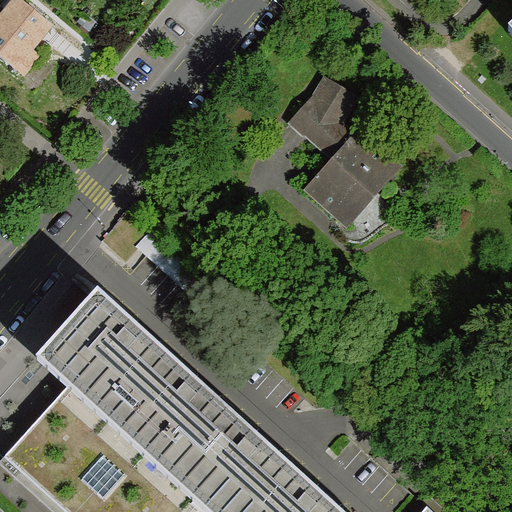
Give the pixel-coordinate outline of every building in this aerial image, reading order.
[(1,19),(0,19),(0,54),(17,68),(53,26),(23,2),(5,22),(1,19)] [(332,143),(346,128),(343,125),(359,99),(326,80),(314,99),(293,124),(307,137),(315,128),(332,143)] [(315,128),(307,137),(328,154),(336,147),(332,143),(315,128)] [(346,128),(332,143),(336,147),(328,154),(335,161),(309,191),(341,219),(360,198),(369,205),(401,170),(360,133),(356,137),(346,128)] [(39,362),(71,390),(122,436),(181,370),(98,297),(39,362)] [(242,424),(181,370),(122,436),(182,491),(242,424)] [(122,436),(71,390),(4,461),(60,511),(205,511),(182,491),(122,436)] [(270,511),(301,478),(242,424),(182,491),(205,511),(270,511)] [(338,511),(301,478),(270,511),(338,511)]
